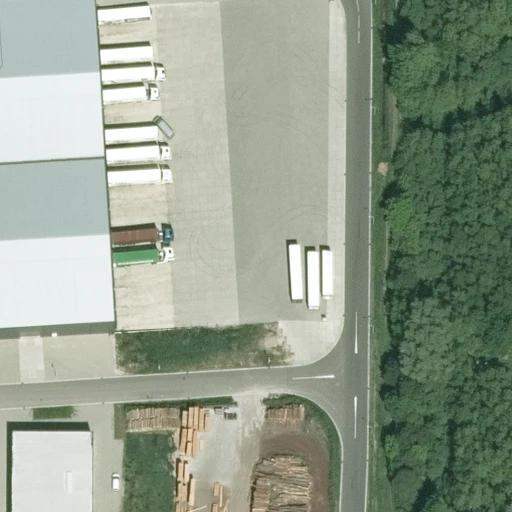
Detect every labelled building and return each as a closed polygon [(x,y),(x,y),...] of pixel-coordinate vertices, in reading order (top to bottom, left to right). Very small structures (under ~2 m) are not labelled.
[(0,341),(114,335),(109,239),(95,9),(0,15),(0,341)] [(11,482),(52,482),(52,442),(11,441),(11,482)] [(93,442),(52,442),(52,482),(92,482),(93,442)] [(52,482),(11,482),(11,502),(52,502),(52,482)] [(52,482),(52,502),(92,502),(92,482),(52,482)] [(11,502),(10,511),(51,511),(52,502),(11,502)] [(52,502),(51,511),(92,511),(92,502),(52,502)]
